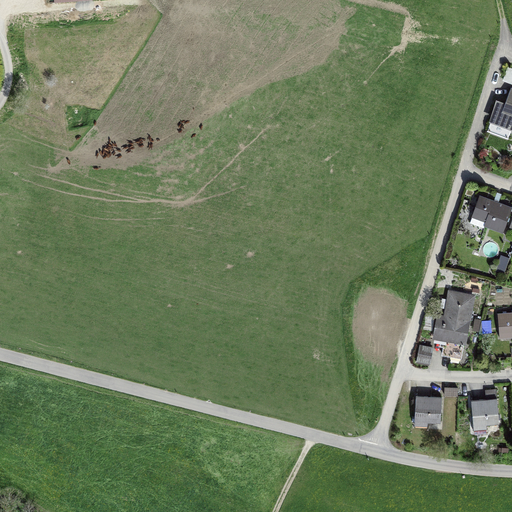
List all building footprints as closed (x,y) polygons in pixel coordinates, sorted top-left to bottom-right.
[(511,70),(508,69),(503,81),(511,84),(511,70)] [(511,91),(510,91),(502,116),(511,118),(511,91)] [(509,209),(479,197),(471,219),(501,230),(509,209)] [(448,293),(444,315),(468,320),(472,298),(448,293)] [(463,341),(468,320),(444,315),(439,314),(435,335),(463,341)] [(511,333),(511,315),(499,317),(500,335),(511,333)] [(483,333),(491,332),(490,320),(483,321),(483,333)] [(432,349),(419,346),(415,362),(428,365),(432,349)] [(458,388),(445,388),(445,396),(458,396),(458,388)] [(439,397),(415,396),(414,422),(439,423),(439,397)] [(493,400),(470,403),(473,426),(495,423),(493,400)]
